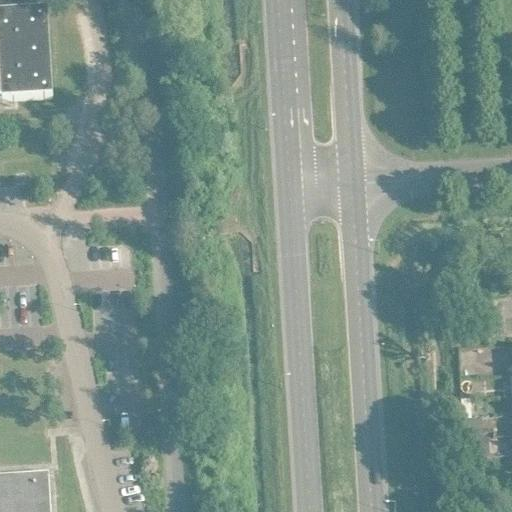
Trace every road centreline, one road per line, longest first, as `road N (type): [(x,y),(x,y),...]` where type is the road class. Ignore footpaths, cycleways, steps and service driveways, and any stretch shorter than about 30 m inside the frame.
road 1 (secondary): [(377,511),(356,180)]
road 2 (secondary): [(294,184),(313,511)]
road 3 (residential): [(50,237),(119,511)]
road 4 (residential): [(50,237),(108,111),(98,0)]
road 5 (secondary): [(282,0),(294,184)]
road 6 (secondary): [(356,180),(347,0)]
road 7 (tertiary): [(356,180),(511,169)]
